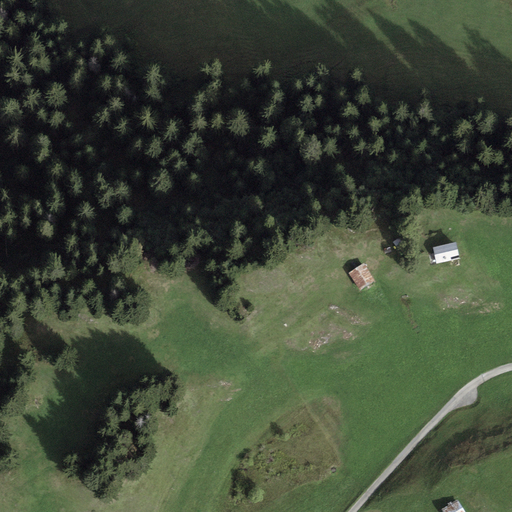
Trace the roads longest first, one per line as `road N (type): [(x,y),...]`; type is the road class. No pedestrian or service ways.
road 1 (unclassified): [(352,511),(457,398),(511,367)]
road 2 (track): [(387,288),(439,418)]
